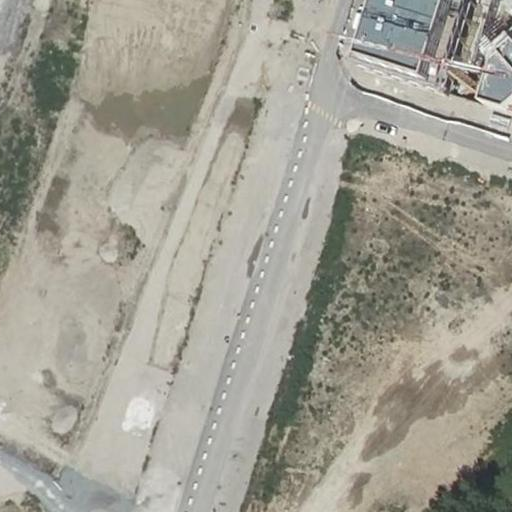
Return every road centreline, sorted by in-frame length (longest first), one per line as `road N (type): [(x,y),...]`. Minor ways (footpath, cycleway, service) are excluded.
road 1 (unknown): [(195,511),(354,0)]
road 2 (unknown): [(322,99),(511,154)]
road 3 (unknown): [(0,451),(112,511)]
